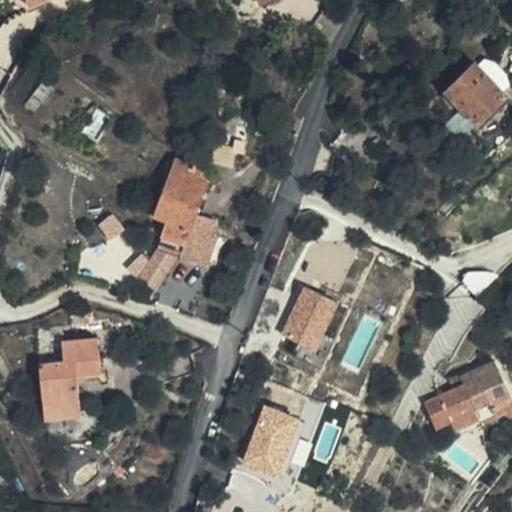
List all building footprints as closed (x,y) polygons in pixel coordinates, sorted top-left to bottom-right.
[(510,89),(474,46),(444,81),(484,121),(510,89)] [(37,111),(54,88),(45,81),(26,105),(37,111)] [(241,111),(236,93),(218,98),(223,117),(225,117),(226,119),(241,116),(241,112),(241,111)] [(167,223),(158,248),(176,257),(183,259),(209,184),(199,180),(203,169),(177,159),(155,218),(167,223)] [(158,248),(149,245),(144,254),(151,262),(171,269),(176,257),(158,248)] [(151,262),(144,254),(129,269),(136,277),(151,262)] [(307,285),(284,332),(302,341),(296,354),(323,368),(338,337),(327,332),(342,301),(307,285)] [(44,419),(81,416),(78,375),(100,373),(98,339),(63,342),(62,326),(53,326),(52,329),(38,330),(44,419)] [(466,382),(433,399),(429,407),(440,425),(453,418),(459,428),(487,413),(482,402),(492,397),(496,403),(511,394),(511,388),(495,356),(461,374),(466,382)] [(511,406),(511,394),(496,403),(492,397),(482,402),(487,413),(459,428),(458,429),(453,440),(492,420),(490,417),(511,406)] [(238,511),(245,501),(217,488),(206,511),(238,511)]
